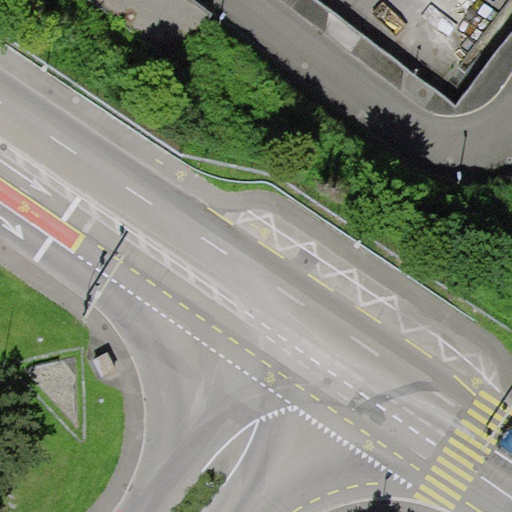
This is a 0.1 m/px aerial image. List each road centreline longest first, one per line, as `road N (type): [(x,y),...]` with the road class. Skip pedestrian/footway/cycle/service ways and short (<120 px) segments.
road 1 (primary): [(332,320),(0,96)]
road 2 (primary): [(0,177),(287,387)]
road 3 (primary): [(287,387),(473,511)]
road 4 (primary): [(511,440),(332,320)]
road 5 (tertiary): [(287,387),(166,475),(138,511)]
road 6 (tertiary): [(246,511),(287,387)]
